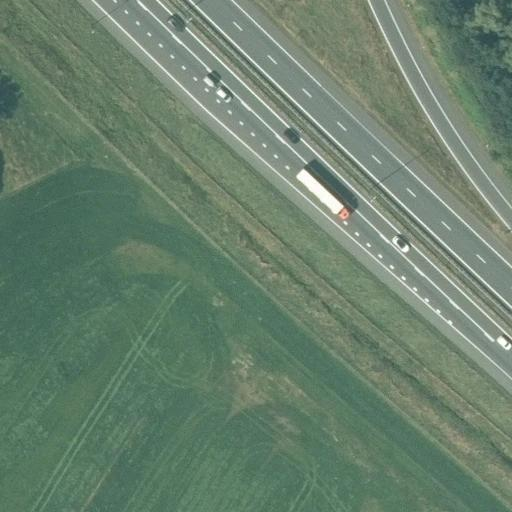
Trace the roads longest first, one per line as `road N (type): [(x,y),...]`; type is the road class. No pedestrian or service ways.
road 1 (motorway): [(130,0),(511,360)]
road 2 (motorway): [(511,292),(205,0)]
road 3 (motorway): [(511,222),(438,121),(375,0)]
